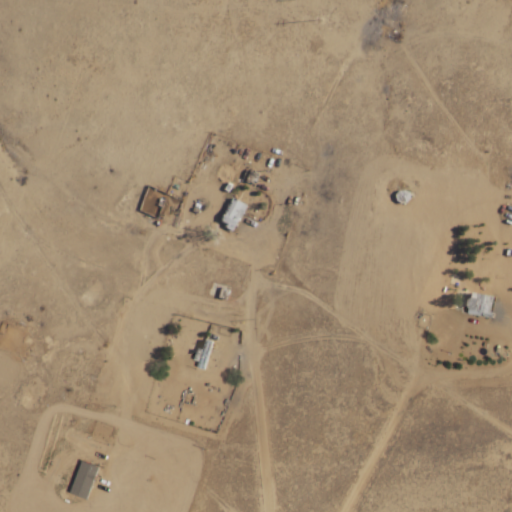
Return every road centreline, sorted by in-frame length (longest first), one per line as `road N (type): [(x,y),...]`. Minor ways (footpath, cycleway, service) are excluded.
road 1 (residential): [(226,280),(247,270),(264,234),(370,179),(403,134),(387,86),(360,77),(227,110),(204,138),(199,178),(226,280),(215,387),(237,511)]
road 2 (residential): [(247,270),(443,280),(511,340)]
